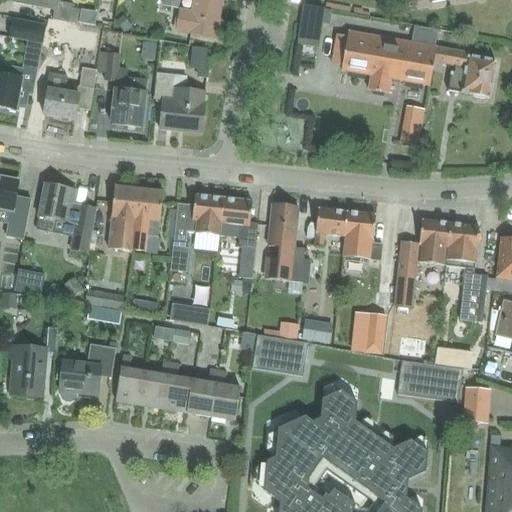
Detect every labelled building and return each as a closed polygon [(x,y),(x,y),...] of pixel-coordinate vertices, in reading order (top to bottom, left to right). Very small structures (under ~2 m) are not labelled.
[(73,5),(55,2),(55,0),(12,0),(12,3),(53,11),(51,20),(77,25),(79,11),(72,10),(73,5)] [(180,0),(193,0),(192,13),(179,11),(175,32),(218,40),(221,22),(216,22),(220,1),(215,0),(162,0),(161,7),(178,10),(180,0)] [(304,11),(299,41),(319,45),(322,26),(330,28),(332,16),(304,11)] [(132,29),(124,17),(116,22),(124,35),(132,29)] [(12,19),(8,39),(42,46),(43,38),(46,26),(12,19)] [(62,29),(46,26),(43,38),(59,41),(62,29)] [(432,64),(434,49),(347,34),(346,39),(335,37),(332,55),(343,56),(340,72),(370,77),(368,92),(388,95),(391,81),(427,87),(432,64)] [(186,59),(188,47),(158,42),(156,54),(186,59)] [(466,55),(434,49),(432,64),(458,68),(457,76),(450,75),(447,92),(460,95),(488,99),(494,64),(465,59),(466,55)] [(119,57),(106,55),(99,54),(96,73),(104,74),(103,81),(115,83),(110,125),(140,129),(144,95),(146,80),(127,78),(127,71),(117,69),(119,57)] [(3,110),(15,112),(17,104),(26,106),(27,99),(30,99),(35,74),(0,67),(0,109),(3,110)] [(91,91),(94,73),(82,71),(79,89),(91,91)] [(186,77),(161,75),(156,74),(153,100),(161,101),(158,131),(177,133),(178,130),(200,132),(203,104),(202,104),(203,93),(184,91),(186,77)] [(45,90),(47,91),(42,117),(73,122),(78,96),(63,94),(65,78),(47,75),(45,90)] [(91,170),(88,190),(97,191),(100,172),(91,170)] [(0,179),(0,209),(11,212),(6,237),(23,241),(25,232),(31,201),(15,198),(18,183),(0,179)] [(52,234),(54,222),(75,226),(70,252),(87,255),(95,211),(79,208),(73,207),(76,192),(44,186),(38,218),(39,219),(37,231),(52,234)] [(131,252),(137,191),(113,188),(110,218),(111,218),(109,236),(119,237),(117,251),(131,253),(131,252)] [(162,193),(137,191),(131,252),(144,253),(145,237),(157,238),(158,223),(159,223),(162,193)] [(184,250),(185,241),(185,234),(218,238),(222,200),(221,200),(219,196),(213,196),(210,199),(193,197),(192,207),(188,207),(176,205),(175,212),(172,239),(172,240),(169,273),(187,275),(189,250),(184,250)] [(252,203),(222,200),(218,238),(238,240),(237,249),(242,249),(240,272),(239,279),(242,279),(240,294),(249,296),(255,247),(257,227),(249,226),(252,203)] [(294,248),(298,207),(271,205),(267,247),(280,248),(278,260),(266,258),(264,280),(300,284),(304,249),(294,248)] [(317,210),(314,234),(316,235),(314,247),(322,248),(323,235),(343,237),(346,213),(317,210)] [(346,213),(343,237),(347,238),(345,257),(382,261),(383,245),(370,244),(371,240),(372,240),(375,216),(346,213)] [(399,243),(393,307),(411,309),(415,264),(444,268),(449,224),(420,221),(417,245),(399,243)] [(449,224),(444,268),(464,270),(458,322),(482,324),(487,277),(473,275),(473,271),(478,227),(449,224)] [(511,240),(499,239),(494,281),(511,282),(511,240)] [(308,247),(306,292),(321,293),(323,248),(308,247)] [(45,275),(19,270),(15,291),(41,296),(45,275)] [(122,312),(124,299),(87,291),(85,306),(110,310),(122,312)] [(17,295),(1,295),(1,309),(17,310),(17,295)] [(308,297),(304,337),(328,340),(332,299),(308,297)] [(157,304),(133,301),(132,310),(155,314),(157,304)] [(511,340),(511,303),(502,301),(493,335),(511,340)] [(209,310),(171,304),(169,317),(165,316),(164,321),(199,327),(200,322),(207,323),(209,310)] [(222,308),(220,317),(240,321),(242,312),(222,308)] [(122,312),(110,310),(108,323),(119,325),(122,312)] [(387,318),(369,316),(365,354),(383,355),(387,318)] [(233,321),(218,319),(217,327),(232,329),(233,321)] [(297,326),(281,324),(280,338),(295,340),(297,326)] [(156,328),(154,340),(173,343),(175,332),(156,328)] [(48,329),(46,351),(8,348),(7,360),(12,360),(9,395),(42,398),(46,353),(55,354),(57,330),(48,329)] [(173,344),(188,347),(190,333),(176,330),(175,332),(173,343),(173,344)] [(253,356),(251,370),(302,378),(304,364),(305,359),(307,345),(257,337),(254,350),(253,356)] [(112,377),(115,350),(88,347),(86,365),(62,363),(59,393),(61,393),(60,397),(62,401),(65,404),(69,404),(73,402),(76,399),(76,395),(98,398),(100,376),(112,377)] [(472,355),(461,353),(459,369),(470,370),(472,355)] [(139,407),(145,375),(128,372),(130,358),(123,357),(115,403),(139,407)] [(398,382),(396,396),(458,404),(460,391),(460,385),(462,371),(401,362),(399,375),(398,382)] [(163,411),(171,364),(162,363),(160,377),(145,375),(139,407),(163,411)] [(187,415),(193,382),(176,379),(179,366),(171,364),(163,411),(187,415)] [(211,419),(219,373),(209,371),(207,384),(193,382),(187,415),(211,419)] [(226,374),(219,373),(211,419),(235,423),(241,390),(224,387),(226,374)] [(462,422),(486,424),(488,391),(464,389),(462,422)] [(304,418),(277,430),(276,447),(275,459),(267,462),(263,492),(279,504),(278,511),(421,511),(406,500),(407,482),(425,474),(427,454),(410,442),(393,450),(355,423),(356,404),(340,392),(322,401),(320,420),(312,423),(304,418)] [(511,511),(511,448),(510,448),(510,450),(490,448),(484,511),(511,511)]
